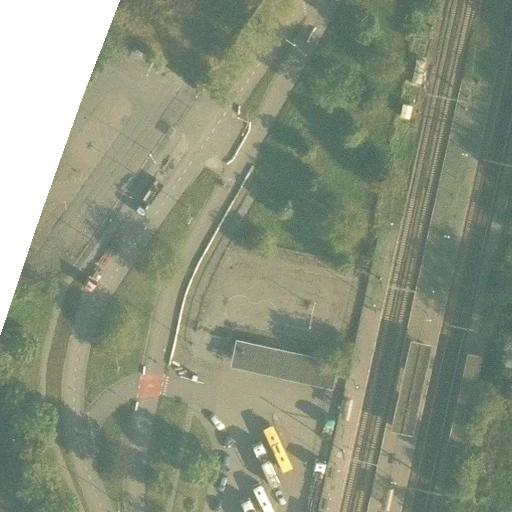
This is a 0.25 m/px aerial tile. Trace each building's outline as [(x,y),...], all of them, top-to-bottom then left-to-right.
[(337,363),(235,340),(229,367),(331,390),(337,363)] [(431,345),(410,340),(391,430),(412,434),(431,345)] [(480,356),(468,353),(448,442),(462,445),(480,356)] [(353,400),(345,398),(341,419),(348,421),(353,400)] [(393,491),(383,489),(379,510),(388,511),(393,491)] [(445,511),(448,502),(440,500),(437,511),(445,511)]
